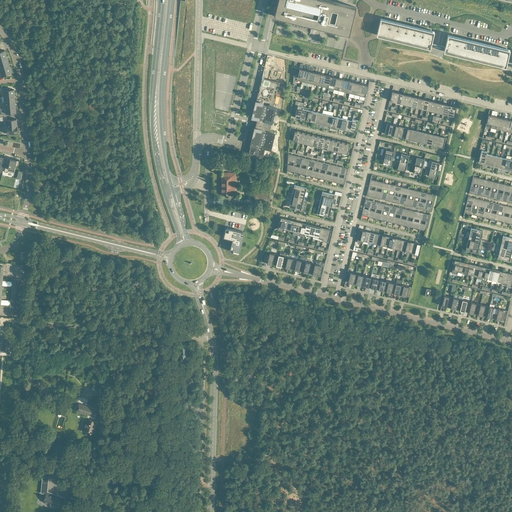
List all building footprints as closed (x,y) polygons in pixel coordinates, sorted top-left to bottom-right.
[(356,7),(334,2),(326,0),(277,0),(274,16),(277,17),(279,18),(312,25),(314,26),(316,27),(317,27),(324,28),(349,35),(356,7)] [(433,33),(383,21),(380,34),(430,46),(433,33)] [(503,64),(505,56),(506,51),(448,37),(444,50),(503,64)] [(0,58),(0,64),(8,62),(6,56),(0,58)] [(10,67),(8,62),(0,64),(0,69),(0,70),(10,67)] [(10,67),(0,70),(2,76),(11,73),(11,71),(12,71),(10,67)] [(299,68),(294,67),(294,77),(297,78),(296,80),(302,82),(304,71),(305,70),(299,68)] [(310,71),(305,70),(304,71),(302,82),(307,83),(310,71)] [(315,72),(310,71),(307,83),(312,84),(315,74),(315,72)] [(321,74),(321,73),(315,72),(315,74),(312,84),(318,85),(321,74)] [(326,75),(321,73),(321,74),(318,85),(323,87),(325,76),(326,75)] [(331,76),(326,75),(325,76),(323,87),(328,88),(331,76)] [(336,77),(331,76),(328,88),(334,89),(336,79),(336,77)] [(342,79),(336,77),(336,79),(334,89),(339,91),(342,79)] [(262,78),(251,119),(252,119),(252,117),(257,118),(255,126),(253,135),(247,159),(248,157),(255,158),(262,160),(264,150),(270,151),(272,142),(274,133),(269,132),(271,122),(275,106),(274,106),(279,82),(263,78),(262,78)] [(339,91),(344,92),(347,80),(342,79),(339,91)] [(344,92),(349,93),(352,81),(347,80),(344,92)] [(349,93),(348,96),(354,98),(354,94),(357,82),(352,81),(349,93)] [(360,96),(363,84),(357,82),(354,94),(360,96)] [(360,96),(365,97),(368,85),(363,84),(360,96)] [(418,97),(414,96),(413,96),(411,106),(410,108),(415,110),(416,107),(418,97)] [(293,111),(296,112),(295,118),(298,118),(300,119),(304,103),(296,101),(293,111)] [(455,106),(453,106),(451,105),(450,105),(448,115),(447,117),(453,119),(456,106),(455,106)] [(5,113),(0,113),(0,117),(7,117),(6,113),(16,113),(15,107),(4,108),(5,113)] [(485,126),(491,128),(494,116),(488,114),(488,116),(485,126)] [(494,116),(491,128),(496,129),(499,119),(499,117),(494,116)] [(7,117),(0,117),(1,121),(4,120),(5,127),(17,126),(16,119),(7,120),(7,117)] [(496,129),(501,130),(504,119),(504,118),(499,117),(499,119),(496,129)] [(504,119),(501,130),(506,132),(509,121),(509,120),(504,118),(504,119)] [(358,120),(353,119),(352,121),(350,131),(352,131),(355,132),(358,120)] [(390,135),(393,124),(387,123),(384,133),(390,135)] [(399,126),(393,124),(390,135),(396,136),(399,126)] [(17,126),(5,127),(5,134),(18,133),(18,126),(17,126)] [(402,138),(404,127),(399,126),(396,136),(402,138)] [(410,129),(404,127),(402,138),(408,139),(410,129)] [(414,140),(416,130),(410,129),(408,139),(414,140)] [(422,131),(416,130),(414,140),(419,142),(422,131)] [(425,143),(428,133),(422,131),(419,142),(425,143)] [(434,134),(428,133),(425,143),(431,145),(434,134)] [(315,134),(312,147),(312,146),(317,147),(317,148),(320,136),(317,135),(316,136),(315,136),(315,135),(315,134)] [(437,146),(439,136),(434,134),(431,145),(437,146)] [(322,149),(325,137),(322,136),(321,138),(320,137),(320,136),(317,148),(318,147),(322,148),(322,149)] [(446,137),(439,136),(437,146),(443,148),(446,137)] [(345,142),(342,154),(342,153),(347,154),(350,143),(347,142),(346,144),(345,143),(345,142)] [(384,149),(382,155),(384,156),(384,157),(392,159),(392,158),(392,157),(393,154),(394,151),(390,151),(392,145),(388,145),(387,150),(386,149),(384,149)] [(481,150),(478,162),(484,164),(486,152),(481,150)] [(400,160),(399,161),(407,163),(407,161),(407,162),(409,155),(401,153),(400,160)] [(293,172),(294,166),(295,163),(297,156),(288,154),(288,161),(294,163),(293,165),(289,165),(289,164),(288,164),(287,171),(293,172)] [(303,157),(297,156),(295,163),(299,164),(299,167),(294,166),(293,172),(294,172),(293,174),(294,174),(294,172),(299,174),(301,167),(301,164),(303,157)] [(303,157),(301,164),(306,166),(305,168),(301,167),(299,174),(300,174),(300,175),(300,176),(300,174),(305,175),(307,169),(309,159),(303,157)] [(392,159),(384,157),(384,158),(382,165),(390,167),(392,160),(391,160),(392,159)] [(415,163),(415,165),(422,166),(423,165),(424,159),(416,157),(415,163)] [(15,165),(18,166),(19,160),(10,158),(8,166),(5,166),(4,172),(7,172),(8,171),(14,173),(15,165)] [(316,160),(309,159),(308,166),(312,167),(311,170),(307,169),(305,175),(306,175),(306,177),(307,175),(312,177),(313,170),(314,168),(316,160)] [(314,168),(318,169),(318,171),(313,170),(312,177),(313,177),(312,179),(313,179),(313,177),(318,178),(320,172),(320,169),(322,162),(316,160),(314,168)] [(432,161),(429,160),(428,167),(430,167),(430,168),(438,170),(440,171),(442,165),(441,165),(439,164),(440,163),(432,161)] [(399,161),(399,162),(397,169),(405,170),(407,164),(407,163),(399,161)] [(328,163),(322,162),(320,169),(325,170),(324,173),(320,172),(318,178),(319,178),(319,180),(319,178),(324,180),(326,173),(327,171),(328,163)] [(327,171),(331,172),(330,175),(326,173),(324,180),(325,180),(325,182),(326,180),(331,181),(332,175),(333,172),(335,165),(328,163),(327,171)] [(341,167),(335,165),(333,172),(337,173),(337,176),(332,175),(331,181),(332,182),(331,183),(332,182),(337,183),(339,177),(339,174),(341,167)] [(422,166),(415,165),(414,166),(411,165),(410,165),(410,166),(410,169),(409,169),(409,171),(413,172),(421,174),(422,168),(422,166)] [(339,174),(344,175),(343,178),(339,177),(337,183),(338,183),(337,185),(338,185),(338,183),(344,184),(348,168),(341,167),(339,174)] [(436,178),(438,170),(430,168),(430,170),(428,176),(436,178)] [(222,173),(221,194),(235,194),(235,180),(231,179),(231,173),(222,173)] [(473,177),(469,193),(475,194),(477,187),(472,186),(473,183),(477,184),(479,176),(479,178),(473,177)] [(477,187),(475,194),(481,196),(483,189),(479,188),(479,185),(484,186),(486,178),(485,178),(485,179),(479,178),(479,176),(477,184),(477,187)] [(483,189),(481,196),(488,197),(489,190),(485,189),(486,186),(490,187),(492,179),(491,181),(485,179),(486,178),(484,186),(483,189)] [(366,196),(372,197),(374,190),(370,189),(370,186),(375,187),(377,179),(376,179),(376,181),(370,179),(366,196)] [(372,197),(379,198),(380,191),(376,190),(377,187),(381,188),(383,180),(382,182),(376,181),(377,179),(375,187),(374,190),(372,197)] [(489,190),(488,197),(494,199),(496,192),(491,191),(492,188),(496,189),(498,181),(498,183),(492,181),(492,179),(490,187),(489,190)] [(379,198),(385,200),(387,193),(383,192),(383,189),(387,190),(389,182),(389,184),(383,182),(383,180),(381,188),(380,191),(379,198)] [(496,192),(494,199),(500,200),(502,193),(498,192),(498,189),(503,190),(504,182),(504,184),(498,183),(498,181),(496,189),(496,192)] [(391,202),(393,194),(389,193),(389,190),(394,192),(396,184),(395,183),(395,185),(389,184),(389,182),(387,190),(388,190),(387,193),(385,200),(391,202)] [(502,193),(500,200),(507,202),(508,195),(504,194),(505,191),(509,192),(511,184),(510,186),(504,184),(505,182),(504,182),(503,190),(502,193)] [(391,202),(397,203),(399,196),(395,195),(396,192),(400,193),(402,185),(401,187),(395,185),(396,184),(394,192),(393,194),(391,202)] [(300,187),(300,186),(294,185),(292,194),(288,193),(288,195),(298,197),(300,187)] [(404,205),(406,197),(401,196),(402,194),(406,195),(408,187),(408,188),(402,187),(402,185),(400,193),(399,196),(397,203),(404,205)] [(303,187),(300,186),(300,187),(298,197),(307,200),(308,198),(304,197),(306,187),(303,187)] [(404,205),(410,206),(412,199),(407,198),(408,195),(413,196),(415,188),(414,188),(414,190),(408,188),(408,187),(406,195),(406,197),(404,205)] [(270,189),(255,188),(254,205),(269,205),(270,192),(270,189)] [(416,208),(418,201),(414,199),(414,197),(419,198),(421,190),(420,191),(414,190),(415,188),(413,196),(412,199),(410,206),(416,208)] [(416,208),(423,209),(424,202),(420,201),(421,198),(425,199),(427,191),(427,193),(421,191),(421,190),(419,198),(418,201),(416,208)] [(328,194),(328,193),(322,191),(320,201),(316,200),(316,202),(326,204),(328,194)] [(425,199),(424,202),(423,209),(430,211),(432,204),(427,203),(428,200),(431,201),(432,201),(434,195),(427,193),(427,191),(425,199)] [(331,194),(328,193),(328,194),(326,204),(335,206),(336,204),(332,204),(334,194),(331,194)] [(295,207),(298,197),(288,195),(287,197),(291,198),(289,207),(292,208),(295,208),(295,207)] [(466,206),(464,213),(471,214),(471,216),(473,208),(474,205),(475,198),(468,196),(466,203),(471,205),(471,207),(467,207),(467,206),(466,206)] [(307,202),(307,200),(298,197),(295,207),(295,208),(301,210),(303,201),(307,202)] [(473,208),(471,216),(472,214),(478,216),(477,217),(477,218),(479,210),(480,207),(482,199),(475,198),(474,205),(478,206),(477,209),(473,208)] [(370,211),(371,208),(373,201),(366,199),(364,206),(369,207),(368,210),(364,209),(363,209),(362,215),(369,217),(368,219),(370,211)] [(479,210),(477,218),(478,218),(478,216),(484,217),(484,219),(486,211),(486,208),(488,201),(482,199),(480,207),(484,208),(484,211),(479,210)] [(379,202),(373,201),(371,208),(375,209),(375,212),(370,211),(368,219),(369,219),(369,217),(375,218),(375,220),(377,212),(377,209),(379,202)] [(486,211),(484,219),(484,217),(490,219),(490,221),(492,213),(493,210),(494,203),(488,201),(486,208),(491,209),(490,212),(486,211)] [(317,214),(320,215),(323,215),(323,214),(326,204),(316,202),(315,204),(319,205),(317,214)] [(381,222),(383,214),(384,211),(385,204),(379,202),(377,209),(382,210),(381,213),(377,212),(375,220),(375,219),(381,220),(381,222)] [(492,213),(490,221),(491,219),(497,220),(496,222),(498,214),(499,211),(501,204),(494,203),(493,210),(497,211),(496,214),(492,213)] [(323,214),(323,215),(325,216),(329,217),(331,208),(335,208),(335,206),(326,204),(323,214)] [(392,205),(385,204),(384,211),(388,212),(387,215),(383,214),(381,222),(382,220),(388,222),(387,223),(389,215),(390,212),(392,205)] [(498,214),(496,222),(497,220),(503,222),(502,224),(503,224),(505,216),(505,213),(507,206),(501,204),(499,211),(503,212),(503,215),(498,214)] [(396,217),(396,214),(398,207),(392,205),(390,212),(394,214),(394,216),(389,215),(387,223),(388,223),(388,222),(394,223),(394,225),(396,217)] [(505,216),(503,224),(503,222),(509,223),(509,225),(511,217),(511,214),(511,212),(511,206),(507,206),(505,213),(510,214),(509,217),(505,216)] [(404,208),(398,207),(396,214),(401,215),(400,218),(396,217),(394,225),(394,223),(400,225),(400,226),(402,218),(403,216),(404,208)] [(406,228),(408,220),(409,217),(411,210),(404,208),(403,216),(407,217),(406,220),(402,218),(400,226),(401,225),(407,226),(406,228)] [(417,212),(411,210),(409,217),(413,218),(413,221),(408,220),(406,228),(407,226),(413,228),(412,230),(413,230),(415,222),(415,219),(417,212)] [(423,213),(417,212),(415,219),(420,220),(419,223),(415,222),(413,230),(413,228),(419,229),(419,231),(421,223),(422,220),(423,213)] [(429,214),(423,213),(422,220),(426,221),(425,224),(421,223),(419,231),(420,229),(425,231),(429,214)] [(284,229),(286,218),(281,217),(280,221),(279,220),(278,224),(279,225),(278,229),(283,231),(284,229)] [(296,221),(293,231),(293,234),(298,235),(301,222),(296,221)] [(303,234),(306,223),(301,222),(298,235),(303,237),(303,234)] [(313,236),(313,238),(318,240),(321,227),(316,226),(313,236)] [(321,227),(318,240),(323,241),(323,240),(326,228),(321,227)] [(224,235),(223,237),(225,237),(228,238),(232,239),(231,243),(230,250),(230,251),(231,251),(238,253),(239,253),(239,252),(244,233),(244,232),(243,232),(243,231),(227,228),(226,231),(225,230),(225,232),(224,232),(224,235)] [(331,229),(326,228),(323,240),(328,242),(331,229)] [(477,229),(474,229),(471,228),(469,237),(465,236),(464,238),(474,240),(477,230),(477,229)] [(360,229),(357,242),(363,243),(363,241),(365,230),(360,229)] [(477,229),(477,230),(474,240),(484,243),(484,241),(481,240),(483,231),(479,230),(477,229)] [(497,244),(496,246),(506,248),(509,238),(509,237),(506,236),(503,236),(501,245),(497,244)] [(393,248),(395,238),(390,237),(388,247),(387,249),(392,250),(393,248)] [(471,252),(472,250),(474,240),(464,238),(464,240),(468,241),(465,250),(469,251),(471,252)] [(471,252),(474,252),(477,253),(480,244),(483,245),(484,243),(474,240),(472,250),(471,252)] [(412,253),(412,255),(417,256),(418,251),(420,244),(415,243),(412,253)] [(503,259),(504,258),(506,248),(496,246),(496,248),(500,249),(497,258),(501,259),(503,259)] [(503,259),(506,260),(509,261),(511,252),(511,251),(511,249),(506,248),(504,258),(503,259)] [(276,265),(279,255),(269,252),(269,255),(265,254),(263,262),(264,261),(267,261),(267,263),(276,265)] [(285,267),(288,257),(279,255),(276,265),(285,267)] [(297,259),(288,257),(285,267),(286,268),(294,270),(297,259)] [(295,270),(303,272),(306,261),(297,259),(294,270),(295,270)] [(460,261),(459,261),(458,260),(454,260),(451,272),(457,273),(460,261)] [(303,272),(304,272),(312,274),(315,264),(306,261),(303,272)] [(324,266),(315,264),(312,274),(313,274),(321,276),(324,266)] [(480,266),(477,276),(476,279),(481,280),(482,277),(485,267),(480,266)] [(355,273),(348,272),(345,281),(346,281),(348,282),(351,283),(353,283),(355,273)] [(355,273),(353,283),(355,284),(361,285),(363,275),(355,273)] [(371,277),(368,287),(370,287),(376,289),(378,279),(379,275),(371,273),(371,277)] [(371,277),(363,275),(361,285),(363,285),(363,286),(368,287),(371,277)] [(386,281),(378,279),(376,289),(378,289),(383,291),(386,281)] [(398,294),(401,284),(402,280),(397,279),(396,283),(393,283),(391,292),(393,293),(398,294)] [(386,281),(383,291),(384,291),(384,290),(386,291),(391,292),(393,283),(386,281)] [(406,296),(409,297),(411,287),(401,284),(398,294),(399,294),(401,295),(406,296)] [(453,297),(444,295),(441,306),(443,306),(450,308),(451,308),(453,297)] [(460,310),(462,300),(453,297),(451,308),(459,310),(460,310)] [(469,312),(471,304),(471,302),(462,300),(460,310),(468,312),(469,312)] [(478,315),(480,304),(471,302),(471,304),(469,312),(470,313),(478,315)] [(489,306),(481,304),(480,304),(478,315),(479,315),(487,317),(489,306)] [(493,305),(492,304),(490,304),(489,306),(487,317),(496,319),(498,308),(492,307),(493,305)] [(496,319),(497,319),(505,321),(508,311),(498,308),(496,319)] [(0,337),(0,349),(1,350),(10,351),(11,339),(0,337)] [(79,404),(77,411),(88,414),(87,418),(85,422),(83,430),(85,430),(90,432),(90,433),(91,433),(91,432),(93,433),(95,429),(94,428),(96,421),(94,420),(95,418),(95,417),(96,417),(98,409),(79,404)] [(39,492),(46,495),(43,501),(60,507),(59,511),(63,511),(65,498),(47,491),(49,476),(42,476),(41,492),(39,492)]
